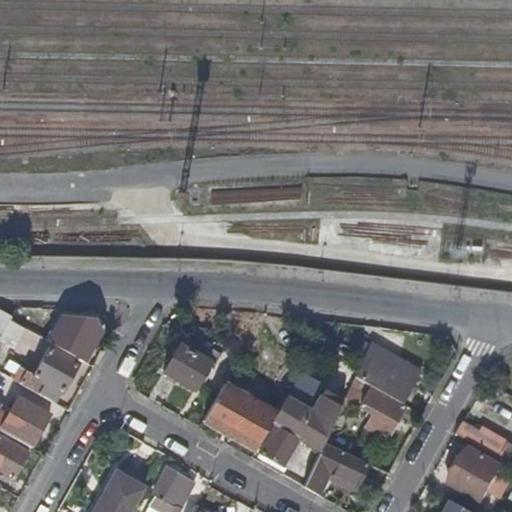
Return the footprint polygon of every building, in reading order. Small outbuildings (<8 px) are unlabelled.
[(0,341),(3,336),(11,322),(13,318),(0,310),(0,341)] [(50,316),(38,337),(48,343),(58,326),(61,322),(50,316)] [(17,344),(25,330),(11,322),(3,336),(17,344)] [(58,326),(48,343),(74,357),(84,339),(58,326)] [(197,343),(191,354),(209,364),(215,353),(197,343)] [(369,344),(360,362),(353,377),(370,387),(400,404),(418,372),(369,344)] [(193,392),(209,364),(191,354),(178,347),(163,375),(193,392)] [(25,373),(19,383),(54,403),(76,364),(48,349),(32,377),(25,373)] [(0,395),(2,396),(12,379),(0,372),(0,395)] [(344,397),(359,406),(370,387),(353,377),(344,397)] [(276,412),(224,382),(202,423),(254,452),(269,424),(276,412)] [(370,387),(359,406),(372,413),(364,427),(383,438),(402,406),(400,404),(370,387)] [(296,438),(319,451),(324,441),(342,401),(322,390),(310,412),(284,397),(276,412),(269,424),(274,427),(258,454),(280,466),(296,438)] [(0,404),(0,430),(29,447),(48,414),(18,397),(8,415),(0,410),(0,405),(0,404)] [(479,432),(461,422),(454,434),(499,459),(507,444),(508,441),(482,427),(479,432)] [(0,474),(10,480),(29,447),(0,430),(0,474)] [(318,496),(327,477),(330,471),(357,483),(367,462),(324,441),(319,451),(303,488),(318,496)] [(511,447),(507,444),(499,459),(511,466),(511,447)] [(501,465),(467,447),(447,485),(480,503),(501,465)] [(177,511),(193,483),(166,468),(150,496),(153,498),(144,511),(177,511)] [(330,471),(327,477),(354,490),(357,483),(330,471)] [(113,472),(90,511),(129,511),(143,488),(113,472)] [(471,511),(452,501),(445,511),(471,511)]
